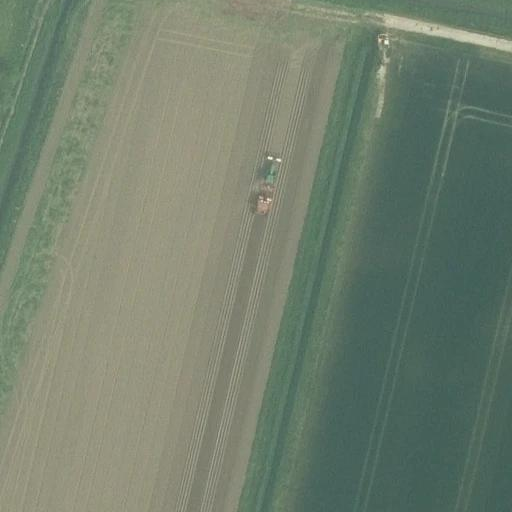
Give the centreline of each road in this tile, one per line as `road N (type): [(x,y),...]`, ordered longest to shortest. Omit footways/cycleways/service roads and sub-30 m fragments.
road 1 (track): [(389,19),(276,511)]
road 2 (track): [(0,257),(84,0)]
road 3 (track): [(389,19),(511,46)]
